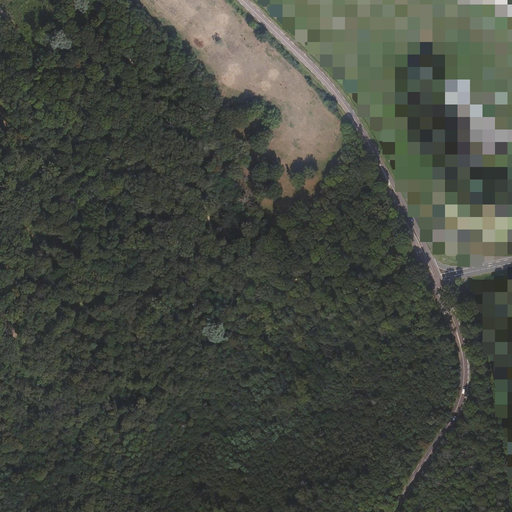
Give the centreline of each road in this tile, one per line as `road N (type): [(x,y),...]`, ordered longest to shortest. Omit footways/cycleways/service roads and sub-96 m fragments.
road 1 (track): [(255,284),(220,243),(163,133),(156,92),(126,56),(97,49),(7,82)]
road 2 (track): [(83,304),(84,364),(74,409),(18,463),(36,462),(77,435),(44,483),(46,511)]
road 3 (track): [(7,82),(2,111),(17,196),(9,255),(16,333)]
road 4 (track): [(194,424),(218,406),(185,375),(181,328),(220,346),(213,318),(238,315),(242,287)]
road 5 (track): [(450,276),(508,511)]
road 6 (secondary): [(241,0),(332,90),(384,172)]
road 7 (secondary): [(459,339),(460,403),(391,511)]
